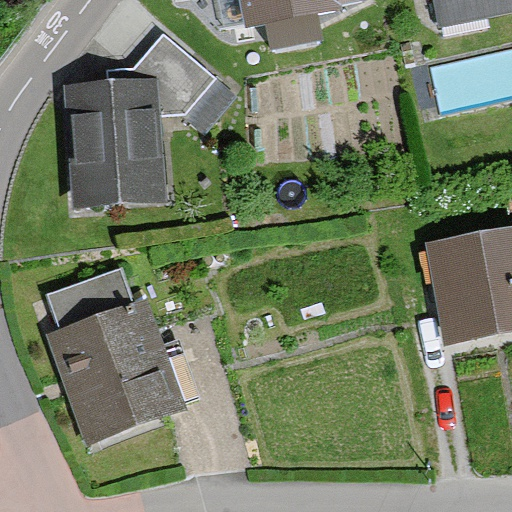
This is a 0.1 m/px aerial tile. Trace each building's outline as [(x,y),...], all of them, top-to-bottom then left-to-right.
[(228,0),(234,30),(267,24),(269,38),(379,18),(375,0),(228,0)] [(511,0),(433,0),(440,32),(511,17),(511,0)] [(164,87),(72,94),(82,224),(174,217),(164,87)] [(443,350),(511,337),(511,238),(426,253),(443,350)] [(53,349),(92,453),(187,418),(148,314),(53,349)]
